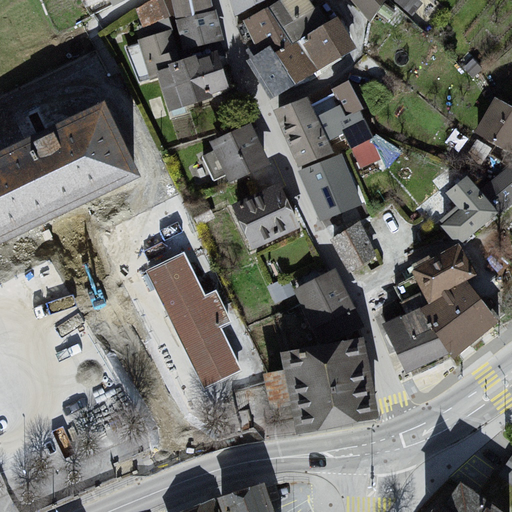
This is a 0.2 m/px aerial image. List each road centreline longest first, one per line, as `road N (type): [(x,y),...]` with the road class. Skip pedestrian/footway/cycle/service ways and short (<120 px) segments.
road 1 (residential): [(403,439),(380,353),(315,227),(221,0)]
road 2 (secondary): [(372,448),(213,470),(108,511)]
road 3 (secondary): [(511,376),(403,439)]
